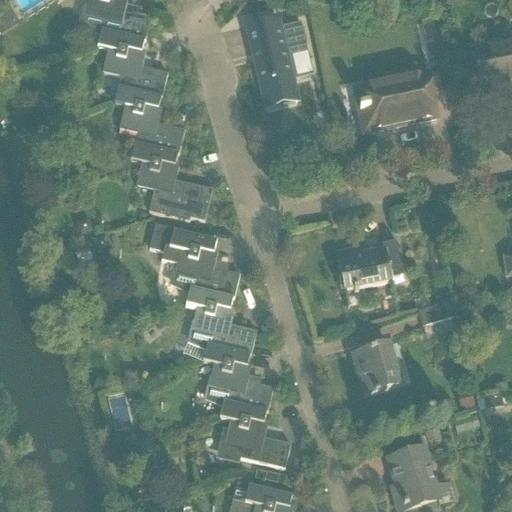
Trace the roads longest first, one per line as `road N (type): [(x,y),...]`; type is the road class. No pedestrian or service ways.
road 1 (residential): [(342,511),(253,219)]
road 2 (residential): [(253,219),(511,165)]
road 3 (residential): [(253,219),(194,8)]
